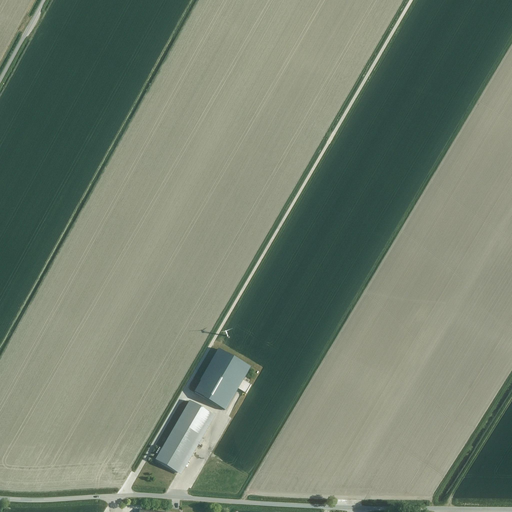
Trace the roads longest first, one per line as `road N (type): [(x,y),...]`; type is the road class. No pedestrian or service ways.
road 1 (track): [(121,496),(409,0)]
road 2 (unclassified): [(511,509),(121,496)]
road 3 (track): [(511,399),(445,508)]
road 4 (unclassified): [(121,496),(0,499)]
